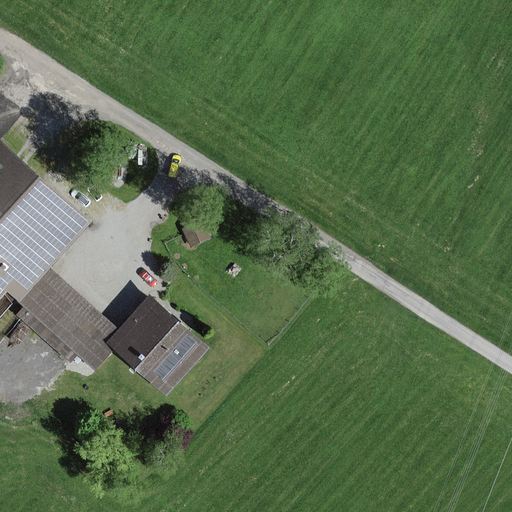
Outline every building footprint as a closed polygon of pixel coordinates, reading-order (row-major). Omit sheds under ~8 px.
[(0,294),(4,290),(18,303),(50,268),(90,223),(0,142),(0,294)] [(200,220),(182,229),(192,249),(210,239),(200,220)] [(82,296),(50,268),(18,303),(51,331),(89,364),(104,345),(120,328),(82,296)] [(104,345),(164,398),(206,350),(147,297),(120,328),(104,345)] [(58,402),(81,383),(62,361),(40,381),(58,402)]
